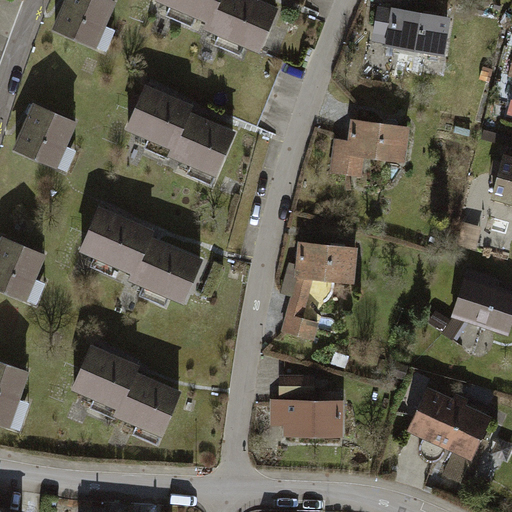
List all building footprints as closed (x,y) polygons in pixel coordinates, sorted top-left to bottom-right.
[(71,0),(61,26),(113,47),(131,0),(71,0)] [(168,0),(224,26),(236,0),(168,0)] [(294,11),(269,0),(236,0),(224,26),(221,34),(273,57),(294,11)] [(385,2),(380,26),(398,29),(395,44),(456,55),(463,16),(385,2)] [(141,127),(188,149),(206,110),(209,105),(162,83),(141,127)] [(39,97),(21,144),(73,164),(91,117),(39,97)] [(252,131),(206,110),(188,149),(185,157),(231,178),(252,131)] [(347,137),(342,174),(371,178),(373,161),(421,168),(427,129),(366,121),(364,139),(347,137)] [(511,155),(498,200),(511,204),(511,155)] [(89,249),(148,277),(167,238),(169,233),(110,205),(89,249)] [(7,232),(0,248),(0,283),(40,299),(58,252),(7,232)] [(218,261),(167,238),(148,277),(145,285),(198,308),(218,261)] [(365,288),(367,246),(308,242),(307,279),(292,334),(326,344),(333,320),(318,315),(326,286),(365,288)] [(511,282),(468,269),(454,313),(442,329),(454,337),(463,326),(511,340),(511,282)] [(84,385),(131,406),(149,368),(151,362),(104,340),(84,385)] [(44,367),(0,351),(0,418),(23,427),(44,367)] [(195,389),(149,368),(131,406),(127,414),(174,435),(195,389)] [(325,373),(285,373),(285,394),(272,394),(273,419),(288,419),(288,437),(353,437),(353,387),(325,387),(325,373)] [(504,413),(433,385),(414,431),(427,436),(424,451),(435,464),(449,460),(460,449),(452,468),(477,479),(504,413)] [(0,511),(37,511),(38,510),(0,503),(0,511)]
